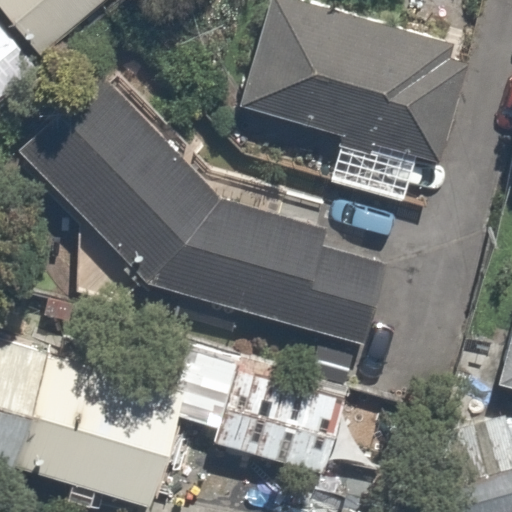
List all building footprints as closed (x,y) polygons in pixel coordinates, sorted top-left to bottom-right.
[(0,0),(0,2),(47,54),(107,0),(0,0)] [(319,0),(269,0),(240,105),(343,134),(330,179),(421,204),(466,41),(319,0)] [(395,236),(211,190),(106,68),(17,145),(133,278),(370,338),(395,236)] [(0,323),(0,455),(157,503),(184,414),(193,381),(0,323)] [(215,442),(329,476),(357,380),(207,335),(193,381),(184,414),(221,425),(215,442)] [(511,336),(502,381),(511,383),(511,336)] [(511,413),(434,426),(447,511),(460,511),(511,503),(511,413)]
